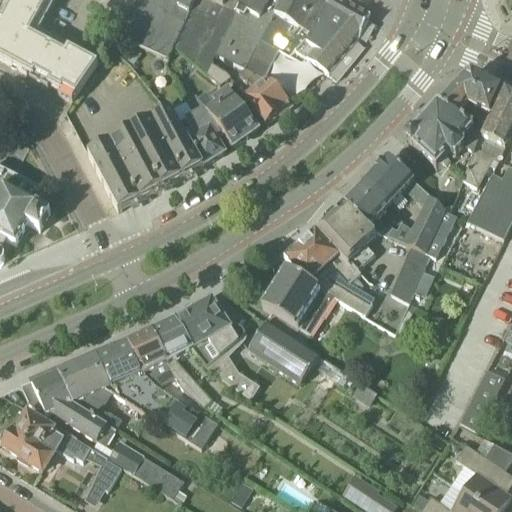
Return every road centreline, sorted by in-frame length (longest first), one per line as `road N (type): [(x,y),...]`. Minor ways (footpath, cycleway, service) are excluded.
road 1 (tertiary): [(133,297),(325,177),(383,124),(445,43)]
road 2 (tertiary): [(416,21),(350,104),(260,186),(118,264)]
road 3 (unclassified): [(118,264),(54,151),(37,129),(0,108)]
road 4 (tertiary): [(0,355),(133,297)]
road 5 (tertiary): [(118,264),(0,315)]
